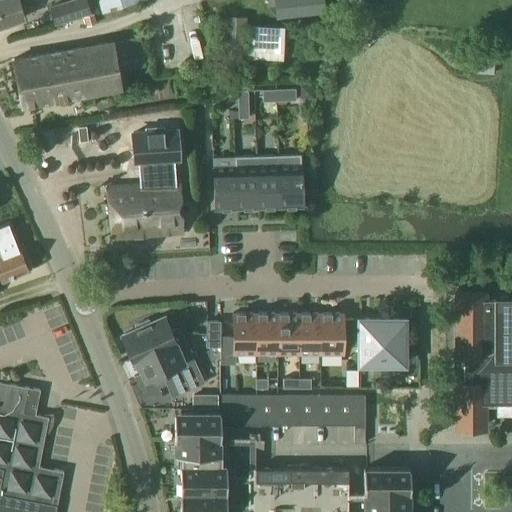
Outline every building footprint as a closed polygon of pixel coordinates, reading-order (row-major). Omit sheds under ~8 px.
[(31,0),(0,0),(0,25),(23,18),(19,4),(31,0)] [(85,0),(73,0),(50,8),(55,23),(89,12),(85,0)] [(97,0),(101,13),(148,0),(97,0)] [(265,0),(266,13),(313,12),(312,0),(265,0)] [(86,27),(97,24),(94,13),(83,16),(86,27)] [(225,17),(223,58),(245,59),(246,18),(225,17)] [(121,89),(118,71),(146,66),(141,37),(112,42),(112,41),(40,54),(49,102),(121,89)] [(478,48),(476,73),(493,74),(495,49),(478,48)] [(49,102),(40,54),(12,59),(21,107),(49,102)] [(279,99),(279,88),(262,89),(262,100),(279,99)] [(295,88),(279,88),(279,99),(296,98),(295,88)] [(237,90),(238,104),(248,104),(248,90),(237,90)] [(248,104),(238,104),(238,118),(249,118),(248,104)] [(162,158),(164,171),(173,170),(173,158),(178,158),(176,136),(124,139),(125,160),(162,158)] [(280,207),(302,206),(300,154),(278,155),(280,207)] [(258,208),(280,207),(278,155),(256,156),(258,208)] [(234,157),(235,167),(236,209),(258,208),(256,156),(234,157)] [(236,209),(235,167),(213,168),(214,209),(236,209)] [(183,234),(179,182),(106,187),(110,238),(183,234)] [(0,278),(1,280),(29,269),(28,269),(29,269),(32,267),(26,253),(23,254),(20,246),(10,221),(0,225),(0,278)] [(511,296),(493,297),(493,300),(486,300),(486,292),(455,292),(455,360),(463,360),(463,382),(455,382),(455,424),(486,424),(486,403),(508,403),(511,402),(511,296)] [(255,353),(255,313),(233,313),(233,337),(220,337),(220,346),(220,363),(233,363),(233,353),(250,353),(255,353)] [(277,353),(277,313),(255,313),(255,353),(273,353),(277,353)] [(298,353),(298,313),(277,313),(277,353),(296,353),(298,353)] [(320,353),(319,313),(298,313),(298,353),(319,353),(320,353)] [(355,345),(355,319),(342,319),(342,313),(319,313),(320,353),(342,353),(342,345),(355,345)] [(121,336),(131,358),(183,336),(179,327),(171,331),(164,316),(149,323),(148,319),(134,325),(136,329),(121,336)] [(359,319),(359,363),(404,363),(404,319),(359,319)] [(206,346),(220,346),(220,337),(220,321),(206,321),(206,346)] [(183,336),(131,358),(137,371),(141,369),(145,379),(170,368),(181,392),(203,382),(183,336)] [(358,387),(358,368),(345,369),(345,387),(358,387)] [(255,378),(255,388),(267,388),(267,378),(255,378)] [(282,388),(296,388),(296,378),(282,378),(282,388)] [(310,378),(296,378),(296,388),(310,388),(310,378)] [(18,385),(0,381),(0,511),(54,511),(62,471),(38,466),(45,426),(47,417),(34,414),(39,389),(18,385)] [(218,392),(210,392),(210,406),(219,406),(218,392)] [(409,511),(409,468),(363,468),(363,511),(347,511),(347,468),(247,468),(247,511),(225,511),(226,465),(220,465),(220,425),(354,425),(354,443),(364,443),(364,425),(364,394),(219,394),(219,412),(174,412),(174,455),(180,455),(180,511),(409,511)]
